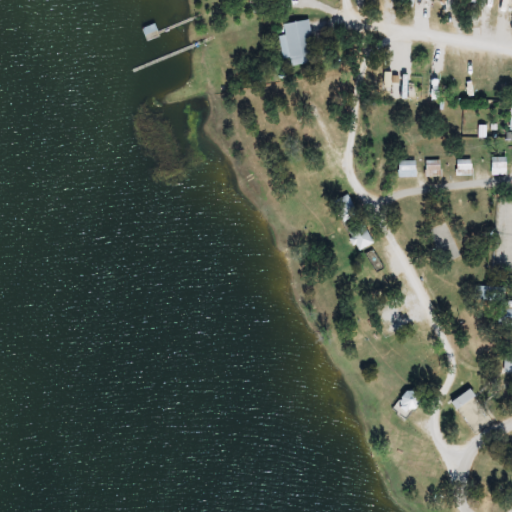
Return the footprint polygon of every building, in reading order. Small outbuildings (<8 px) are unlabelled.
[(285,59),(293,58),(294,67),(316,65),(311,21),(286,24),(288,37),(282,38),(285,59)] [(508,176),(508,159),(493,159),(493,176),(508,176)] [(474,160),(457,160),(457,177),(474,177),(474,160)] [(417,161),(400,161),(400,178),(417,178),(417,161)] [(442,161),(426,161),(426,178),(442,178),(442,161)] [(359,253),(375,244),(365,225),(349,234),(359,253)] [(503,326),(511,327),(511,303),(507,302),(503,326)] [(478,396),(471,388),(453,404),(461,412),(478,396)] [(424,403),(416,390),(398,403),(407,415),(424,403)]
